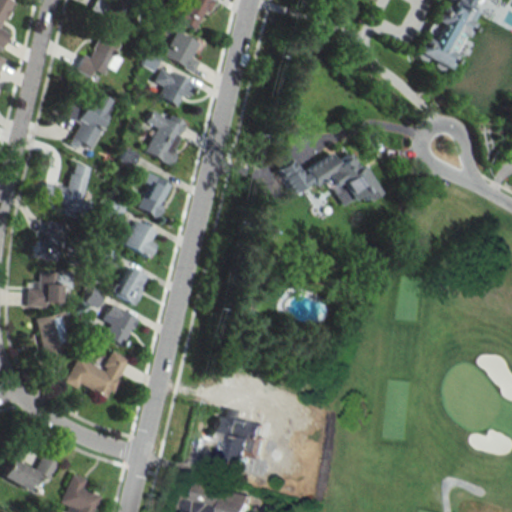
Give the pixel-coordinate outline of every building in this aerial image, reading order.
[(0,0),(0,45),(7,32),(0,28),(0,23),(11,1),(9,0),(0,0)] [(97,0),(92,0),(88,9),(118,24),(129,0),(104,0),(103,3),(97,0)] [(437,4),(413,56),(445,71),(474,9),(469,7),(471,2),(466,0),(448,0),(445,7),(437,4)] [(197,56),(189,52),(194,41),(172,30),(158,56),(189,72),(197,56)] [(71,69),(88,77),(91,70),(99,74),(103,67),(110,70),(116,58),(109,54),(116,42),(97,33),(85,56),(79,53),(71,69)] [(191,82),(154,67),(148,82),(157,86),(153,97),(172,105),(175,97),(184,100),(191,82)] [(111,100),(93,92),(87,105),(66,96),(58,115),(75,123),(65,145),(74,149),(77,143),(89,148),(111,100)] [(139,152),(165,165),(185,124),(164,114),(162,118),(146,110),(140,122),(150,127),(139,152)] [(281,172),(296,161),(286,146),(270,157),(281,172)] [(372,195),(350,151),(331,161),(327,154),(300,168),(309,186),(324,178),(328,187),(340,180),(353,205),(372,195)] [(78,212),(88,167),(69,162),(63,187),(46,183),(41,204),(78,212)] [(133,208),(153,217),(168,183),(143,172),(138,183),(143,185),(133,208)] [(122,205),(108,199),(102,214),(116,220),(122,205)] [(34,257),(66,262),(70,224),(39,220),(34,257)] [(157,233),(132,220),(119,243),(144,257),(157,233)] [(106,266),(113,253),(99,246),(93,259),(106,266)] [(110,294),(130,304),(144,277),(123,266),(110,294)] [(23,305),(59,306),(59,271),(34,271),(34,282),(23,282),(23,305)] [(82,302),(94,307),(100,294),(88,289),(82,302)] [(100,335),(118,346),(134,318),(107,303),(96,321),(105,326),(100,335)] [(33,317),(41,364),(68,359),(60,312),(33,317)] [(99,369),(74,356),(61,381),(76,389),(78,385),(106,399),(126,359),(108,350),(99,369)] [(210,433),(228,435),(230,417),(212,415),(210,433)] [(251,437),(230,433),(225,460),(246,464),(251,437)] [(0,472),(0,477),(26,490),(30,482),(41,487),(53,462),(37,454),(30,469),(7,458),(0,472)] [(90,511),(97,496),(80,490),(84,479),(67,473),(56,501),(64,504),(61,511),(62,511),(90,511)] [(252,494),(196,481),(192,500),(220,507),(219,511),(251,511),(247,511),(252,494)]
